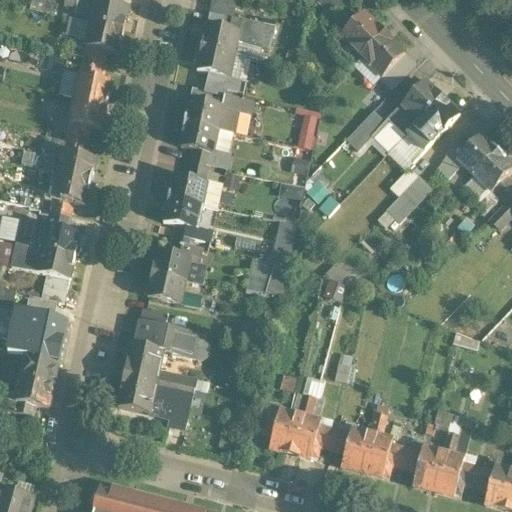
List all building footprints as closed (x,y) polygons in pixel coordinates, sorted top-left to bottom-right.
[(94,5),(70,0),(65,0),(63,10),(92,17),(94,5)] [(235,0),(212,0),(211,6),(233,11),(235,0)] [(324,0),(318,7),(326,14),(339,0),(324,0)] [(342,0),(339,0),(326,14),(335,22),(349,7),(342,0)] [(127,12),(94,5),(92,17),(90,28),(122,35),(127,12)] [(233,11),(211,6),(209,18),(231,23),(233,11)] [(363,19),(340,43),(361,63),(385,38),(376,30),(375,31),(363,19)] [(122,35),(90,28),(85,51),(105,56),(117,58),(122,35)] [(237,36),(205,30),(201,53),(232,60),(235,48),(237,36)] [(257,41),(237,36),(235,48),(254,53),(257,41)] [(385,38),(361,63),(382,82),(404,58),(391,46),(392,45),(385,38)] [(85,51),(75,49),(73,59),(82,61),(85,51)] [(105,56),(85,51),(82,61),(82,63),(103,68),(105,56)] [(232,60),(201,53),(196,76),(207,78),(205,88),(225,93),(227,83),(229,74),(232,61),(232,60)] [(249,65),(232,61),(229,74),(246,78),(249,65)] [(101,74),(81,69),(78,81),(99,85),(101,74)] [(99,85),(78,81),(73,103),(106,110),(109,101),(108,101),(111,88),(99,85)] [(239,85),(227,83),(225,93),(225,95),(237,97),(239,85)] [(425,88),(403,111),(410,118),(419,127),(442,104),(425,88)] [(223,102),(203,97),(203,96),(191,93),(189,105),(221,112),(223,102)] [(249,107),(223,102),(221,112),(216,135),(232,138),(236,118),(247,121),(249,107)] [(106,110),(73,103),(68,126),(68,127),(89,131),(101,134),(104,121),(106,110)] [(442,104),(419,127),(435,143),(450,128),(458,119),(442,104)] [(221,112),(189,105),(187,119),(186,118),(184,128),(216,135),(221,112)] [(313,152),(324,116),(306,111),(296,147),(313,152)] [(403,111),(389,126),(396,133),(410,118),(403,111)] [(410,118),(396,133),(405,142),(419,127),(410,118)] [(68,126),(59,124),(57,135),(66,137),(68,127),(68,126)] [(366,125),(347,145),(358,157),(367,148),(378,136),(366,125)] [(389,126),(378,136),(367,148),(384,164),(405,142),(396,133),(389,126)] [(89,131),(68,127),(66,137),(65,141),(86,146),(89,131)] [(216,135),(184,128),(182,139),(180,151),(191,153),(212,158),(212,156),(216,135)] [(450,128),(435,143),(443,150),(447,154),(461,139),(450,128)] [(461,139),(447,154),(456,163),(471,148),(461,139)] [(471,148),(456,163),(475,181),(498,158),(479,140),(471,148)] [(86,146),(65,141),(64,146),(62,156),(83,160),(86,146)] [(443,150),(435,143),(428,150),(436,157),(443,150)] [(64,146),(55,144),(53,154),(62,156),(64,146)] [(329,151),(311,168),(307,186),(335,157),(329,151)] [(228,159),(212,156),(212,158),(191,153),(188,168),(208,173),(209,168),(226,172),(228,159)] [(83,160),(62,156),(57,179),(90,186),(92,176),(92,175),(94,163),(83,160)] [(511,171),(498,158),(475,181),(491,196),(505,182),(511,174),(511,171)] [(208,173),(188,168),(185,182),(205,187),(208,176),(208,173)] [(218,179),(208,176),(205,187),(205,188),(215,190),(218,179)] [(90,186),(57,179),(52,202),(72,207),(84,209),(87,197),(88,197),(90,186)] [(185,182),(173,180),(170,193),(167,204),(200,211),(205,188),(205,187),(185,182)] [(511,188),(505,182),(491,196),(498,204),(503,208),(511,198),(511,188)] [(491,196),(478,209),(486,217),(498,204),(491,196)] [(511,198),(503,208),(505,210),(511,216),(511,198)] [(52,202),(43,200),(40,211),(49,213),(52,202)] [(72,207),(52,202),(49,213),(49,214),(70,219),(72,207)] [(200,211),(167,204),(165,214),(166,214),(163,227),(175,229),(195,234),(200,211)] [(511,216),(505,210),(493,221),(502,229),(511,218),(511,216)] [(70,219),(49,214),(48,220),(47,220),(45,231),(66,236),(69,224),(70,219)] [(280,222),(272,259),(291,263),(299,226),(280,222)] [(45,231),(20,226),(15,249),(40,254),(45,231)] [(195,234),(175,229),(172,244),(192,248),(193,244),(195,234)] [(66,236),(45,231),(40,254),(73,261),(74,261),(78,238),(66,236)] [(205,236),(195,234),(193,244),(203,246),(205,236)] [(192,248),(172,244),(169,258),(189,262),(191,253),(192,248)] [(40,254),(15,249),(10,272),(35,278),(40,254)] [(201,255),(191,253),(189,262),(199,264),(201,255)] [(73,261),(40,254),(35,278),(45,280),(68,285),(73,261)] [(169,258),(158,255),(152,279),(184,286),(189,262),(169,258)] [(257,262),(249,292),(283,301),(291,271),(257,262)] [(184,286),(152,279),(148,301),(180,308),(182,297),(184,286)] [(68,285),(45,280),(39,304),(57,307),(63,308),(68,285)] [(201,301),(182,297),(180,308),(199,312),(201,301)] [(39,304),(29,301),(26,316),(25,319),(34,321),(35,318),(54,322),(57,307),(39,304)] [(168,319),(142,313),(140,325),(165,330),(168,319)] [(26,316),(16,314),(7,356),(25,360),(34,321),(25,319),(26,316)] [(54,322),(35,318),(34,321),(25,360),(58,367),(67,325),(54,322)] [(165,330),(140,325),(137,337),(163,343),(165,330)] [(195,337),(165,330),(163,343),(137,337),(134,350),(161,356),(170,358),(170,360),(190,364),(195,337)] [(134,350),(129,349),(123,379),(178,391),(180,381),(157,376),(161,356),(134,350)] [(351,384),(356,359),(344,357),(339,382),(351,384)] [(58,367),(25,360),(23,371),(21,382),(53,389),(58,367)] [(23,371),(12,368),(8,388),(19,391),(21,382),(23,371)] [(178,391),(123,379),(116,411),(148,418),(152,398),(174,403),(175,403),(178,391)] [(196,384),(180,381),(178,391),(193,394),(196,384)] [(285,381),(281,396),(293,399),(297,384),(285,381)] [(53,389),(21,382),(19,391),(15,406),(36,411),(48,413),(53,389)] [(178,391),(175,403),(174,403),(168,430),(184,434),(194,395),(193,394),(178,391)] [(302,401),(297,421),(278,416),(277,421),(266,418),(260,439),(271,442),(268,454),(306,464),(309,465),(310,462),(317,464),(319,454),(324,456),(329,434),(318,431),(320,426),(309,424),(314,404),(302,401)] [(15,406),(4,404),(2,415),(33,422),(36,411),(15,406)] [(388,413),(377,410),(374,420),(386,423),(388,413)] [(374,420),(369,439),(351,435),(351,434),(350,439),(342,437),(338,436),(332,458),(344,461),(341,473),(381,484),(382,481),(388,482),(391,473),(395,474),(401,453),(397,451),(390,450),(391,445),(381,442),(386,423),(374,420)] [(353,429),(345,427),(342,437),(350,439),(351,434),(351,435),(353,429)] [(460,432),(448,429),(446,438),(458,442),(460,432)] [(458,442),(446,438),(441,458),(423,453),(422,453),(421,458),(413,456),(410,455),(404,477),(415,479),(412,492),(453,502),(454,499),(460,501),(462,492),(467,493),(472,471),(462,468),(463,463),(453,461),(458,442)] [(400,441),(392,439),(391,445),(390,450),(397,451),(400,441)] [(34,448),(10,442),(7,454),(31,460),(34,448)] [(424,448),(416,445),(413,456),(421,458),(422,453),(423,453),(424,448)] [(496,466),(488,464),(485,474),(492,476),(493,471),(494,472),(496,466)] [(511,511),(511,476),(494,472),(493,471),(492,476),(485,474),(481,473),(475,495),(486,498),(483,510),(490,511),(511,511)] [(0,487),(0,488),(0,511),(30,511),(34,501),(1,491),(2,487),(0,487)] [(156,511),(158,505),(100,490),(93,511),(156,511)]
